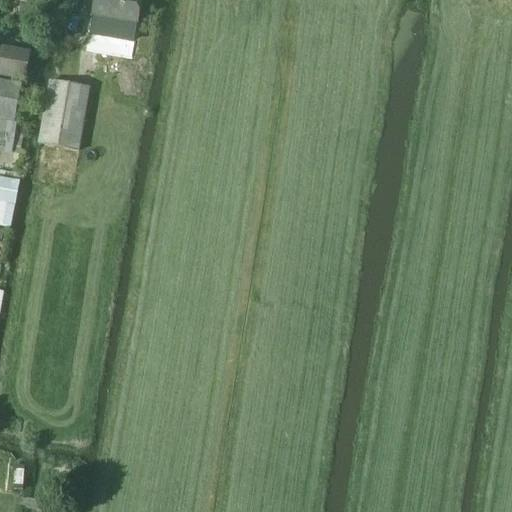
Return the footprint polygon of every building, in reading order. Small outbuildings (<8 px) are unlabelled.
[(135,25),(140,0),(94,0),(91,17),(135,25)] [(0,77),(24,82),(30,53),(0,47),(0,77)] [(78,152),(89,89),(49,82),(38,145),(78,152)] [(0,121),(15,124),(22,87),(0,83),(0,121)] [(16,126),(0,123),(0,153),(11,156),(16,126)] [(0,227),(10,229),(14,205),(18,184),(20,175),(0,171),(0,227)]
